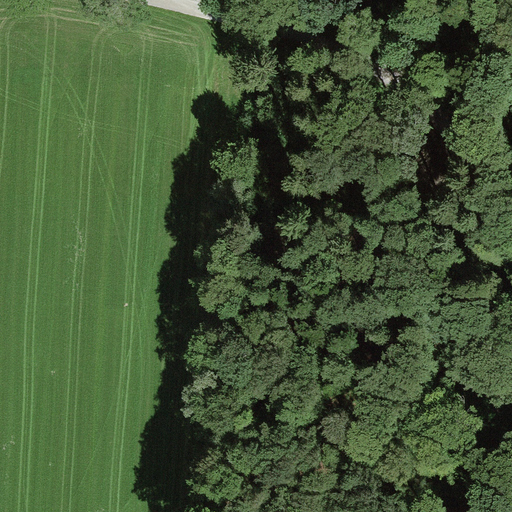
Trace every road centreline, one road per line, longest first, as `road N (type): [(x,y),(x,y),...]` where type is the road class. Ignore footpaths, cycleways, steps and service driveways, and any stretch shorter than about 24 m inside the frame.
road 1 (track): [(195,9),(463,73)]
road 2 (track): [(463,73),(505,156),(511,196)]
